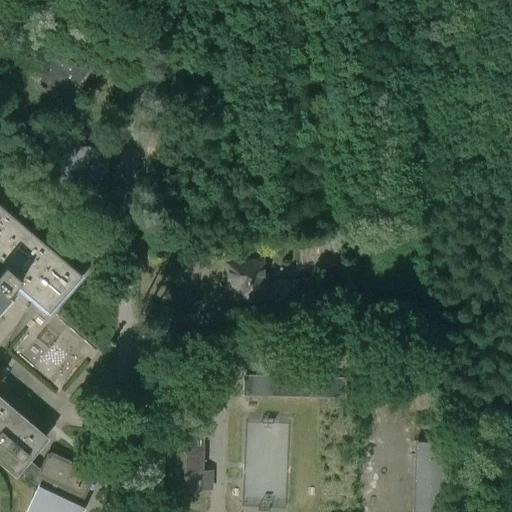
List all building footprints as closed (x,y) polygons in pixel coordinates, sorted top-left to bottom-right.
[(91,69),(59,48),(53,57),(48,55),(47,61),(52,64),(37,87),(53,97),(52,99),(66,108),(91,69)] [(108,148),(60,145),(58,188),(106,190),(108,148)] [(21,276),(15,282),(48,311),(81,273),(0,203),(0,260),(3,263),(5,262),(21,276)] [(248,263),(228,264),(229,281),(235,280),(237,301),(254,299),(254,302),(267,301),(266,283),(263,283),(262,261),(256,262),(254,260),(250,260),(248,263)] [(3,263),(0,267),(0,451),(38,484),(24,511),(81,511),(86,503),(80,501),(92,475),(47,454),(38,473),(22,459),(28,452),(26,450),(39,435),(0,402),(0,307),(11,295),(6,292),(15,282),(21,276),(5,262),(3,263)] [(297,299),(295,281),(278,282),(280,300),(297,299)] [(361,343),(338,342),(338,356),(360,357),(361,343)] [(155,374),(142,374),(136,374),(136,390),(154,391),(155,374)] [(244,376),(244,395),(344,398),(344,379),(244,376)] [(201,434),(169,434),(168,487),(210,488),(210,472),(200,472),(201,434)] [(443,511),(446,457),(414,456),(411,511),(443,511)]
